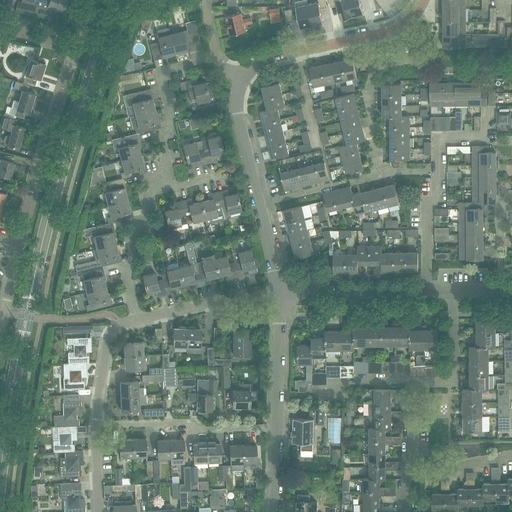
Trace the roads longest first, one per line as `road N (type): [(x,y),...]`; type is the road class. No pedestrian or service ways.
road 1 (secondary): [(120,0),(48,209),(0,479)]
road 2 (residential): [(77,47),(0,330)]
road 3 (residential): [(279,294),(236,116),(239,78)]
road 4 (residential): [(428,287),(437,145),(484,134),(485,114)]
road 5 (residential): [(278,429),(94,427)]
road 6 (residential): [(160,175),(164,74),(215,56)]
road 7 (residential): [(142,320),(130,272),(132,235),(160,175)]
road 8 (residential): [(279,294),(428,287)]
road 9 (residential): [(296,52),(391,32),(424,0)]
road 10 (residential): [(142,320),(279,294)]
road 11 (residential): [(278,429),(279,294)]
road 12 (residential): [(411,384),(450,379),(454,288)]
road 13 (residential): [(94,427),(107,342),(117,328),(142,320)]
